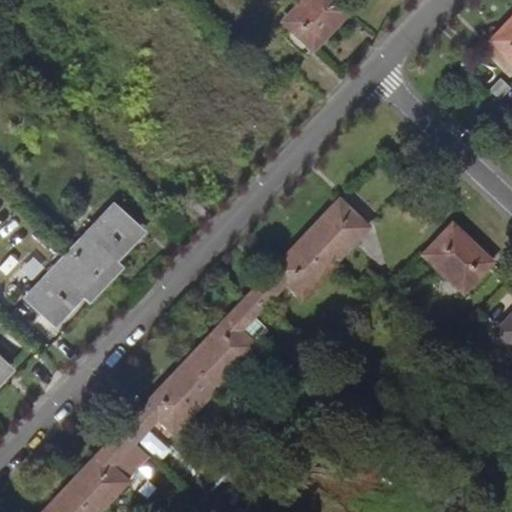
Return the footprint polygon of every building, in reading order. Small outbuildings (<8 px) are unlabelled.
[(347,8),(344,4),(338,0),(300,0),(284,17),(312,45),(347,8)] [(511,15),(491,38),(511,58),(511,15)] [(111,49),(123,61),(135,49),(122,37),(111,49)] [(111,49),(99,61),(112,73),(123,61),(111,49)] [(186,119),(214,147),(242,118),(249,110),(220,82),(186,119)] [(181,181),(189,173),(214,147),(186,119),(153,154),(178,178),(181,181)] [(338,198),(306,232),(335,258),(367,225),(338,198)] [(69,249),(100,278),(115,263),(110,257),(139,227),(113,202),(69,249)] [(451,223),(424,251),(462,287),(489,259),(451,223)] [(335,258),(306,232),(298,240),(250,292),(262,303),(286,279),(301,294),(335,258)] [(26,295),(51,319),(79,291),(84,295),(100,278),(69,249),(26,295)] [(367,288),(379,299),(391,287),(379,276),(367,288)] [(391,287),(379,299),(391,311),(403,298),(391,287)] [(262,303),(250,292),(230,313),(186,360),(213,386),(255,343),(239,327),(262,303)] [(511,313),(498,329),(511,341),(511,313)] [(213,386),(186,360),(146,402),(122,428),(134,439),(157,415),(172,429),(213,386)] [(63,491),(85,511),(93,511),(125,479),(110,464),(134,439),(122,428),(63,491)] [(85,511),(63,491),(42,511),(85,511)]
